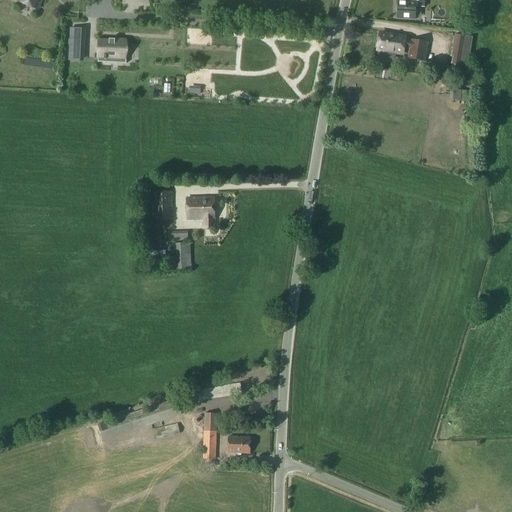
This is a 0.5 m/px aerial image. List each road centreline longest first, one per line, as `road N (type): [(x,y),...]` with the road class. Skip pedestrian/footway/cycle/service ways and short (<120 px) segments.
road 1 (unclassified): [(279,461),(290,305),(344,0)]
road 2 (unclassified): [(405,511),(279,461)]
